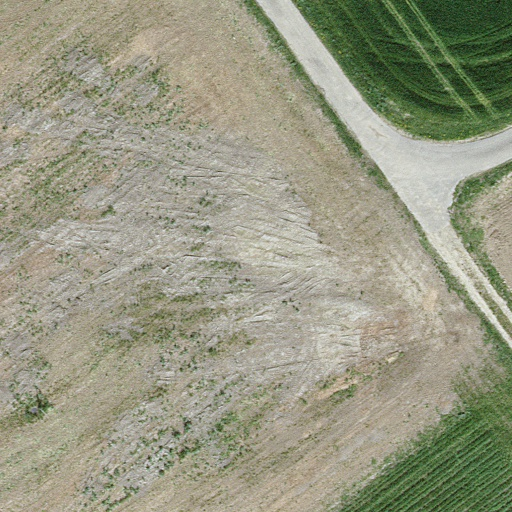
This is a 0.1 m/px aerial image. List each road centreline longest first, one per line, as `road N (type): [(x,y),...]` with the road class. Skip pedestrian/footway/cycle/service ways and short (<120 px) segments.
road 1 (track): [(511,140),(421,186),(275,0)]
road 2 (track): [(421,186),(511,312)]
